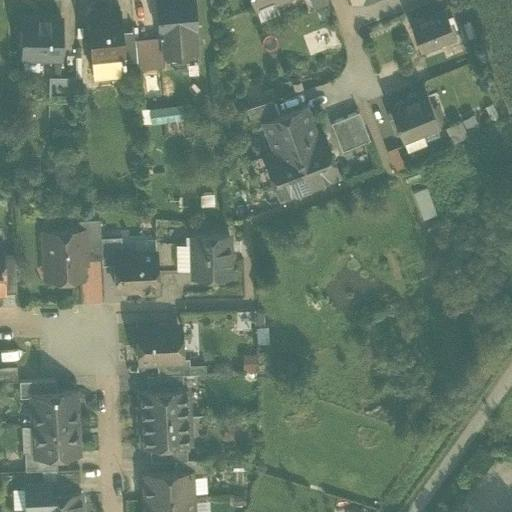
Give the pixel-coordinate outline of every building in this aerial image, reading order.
[(193,0),(156,0),(159,27),(160,27),(194,25),(195,24),(193,0)] [(255,0),(257,4),(255,5),(258,11),(276,3),(274,0),(255,0)] [(444,6),(409,19),(419,45),(438,38),(436,32),(450,26),(452,32),(454,32),(444,6)] [(119,9),(87,12),(92,72),(125,69),(124,59),(124,58),(121,29),(119,9)] [(48,18),(22,18),(21,52),(60,53),(61,14),(48,14),(48,18)] [(194,25),(160,27),(161,38),(163,51),(196,48),(194,25)] [(133,28),(121,29),(124,58),(135,57),(134,40),(133,28)] [(161,38),(148,39),(151,62),(163,61),(163,51),(161,38)] [(134,40),(135,57),(136,64),(151,62),(148,39),(134,40)] [(62,73),(48,73),(48,95),(61,96),(62,73)] [(75,73),(62,73),(61,96),(74,96),(75,73)] [(426,90),(389,104),(401,136),(403,135),(421,128),(438,121),(426,90)] [(272,97),(245,105),(253,123),(263,119),(263,118),(278,112),(272,97)] [(182,99),(150,102),(151,117),(184,114),(182,99)] [(278,112),(263,118),(263,119),(274,148),(263,152),(279,193),(338,171),(323,130),(315,132),(304,103),(278,112)] [(358,108),(330,120),(341,147),(369,136),(358,108)] [(460,116),(445,123),(452,139),(467,132),(460,116)] [(421,128),(403,135),(407,145),(425,138),(421,128)] [(396,144),(386,148),(394,167),(403,163),(396,144)] [(212,191),(200,192),(201,203),(213,203),(212,191)] [(99,218),(78,219),(78,228),(85,227),(85,242),(100,242),(100,240),(100,237),(100,236),(99,218)] [(78,228),(46,229),(47,232),(42,235),(42,246),(47,248),(48,270),(63,270),(63,278),(82,277),(81,263),(86,263),(86,258),(85,242),(85,227),(78,228)] [(228,231),(191,232),(191,240),(192,266),(192,272),(209,272),(212,277),(223,277),(226,272),(229,272),(228,231)] [(120,236),(100,236),(100,237),(100,240),(100,242),(101,258),(101,263),(114,263),(114,252),(121,251),(120,236)] [(191,240),(155,241),(156,250),(157,266),(192,266),(191,240)] [(100,242),(85,242),(86,258),(101,258),(100,242)] [(121,251),(114,252),(114,263),(115,287),(138,286),(141,290),(158,289),(157,266),(156,250),(121,251)] [(14,255),(1,256),(3,292),(16,291),(14,255)] [(175,324),(136,325),(138,360),(157,359),(182,357),(181,342),(176,337),(175,324)] [(182,357),(157,359),(157,373),(182,372),(189,371),(188,356),(182,357)] [(16,368),(0,368),(0,380),(17,379),(16,368)] [(157,373),(146,374),(147,386),(183,384),(182,372),(157,373)] [(55,378),(19,380),(19,396),(31,395),(31,391),(55,390),(55,378)] [(187,388),(139,391),(141,417),(188,414),(187,388)] [(55,390),(31,391),(31,395),(33,424),(77,422),(75,389),(55,390)] [(188,414),(141,417),(142,442),(190,440),(188,414)] [(77,422),(33,424),(34,449),(34,454),(56,453),(78,451),(77,422)] [(186,445),(150,447),(150,459),(175,458),(186,457),(186,445)] [(56,453),(34,454),(34,449),(24,450),(25,469),(57,467),(56,453)] [(210,456),(186,457),(175,458),(175,470),(191,469),(191,470),(211,469),(210,456)] [(79,467),(55,468),(56,480),(80,479),(79,467)] [(56,480),(55,468),(44,468),(45,481),(56,480)] [(175,470),(143,471),(144,497),(192,495),(191,470),(191,469),(175,470)] [(80,511),(80,489),(48,491),(48,505),(40,505),(35,510),(35,511),(80,511)] [(193,511),(192,495),(144,497),(145,511),(193,511)]
